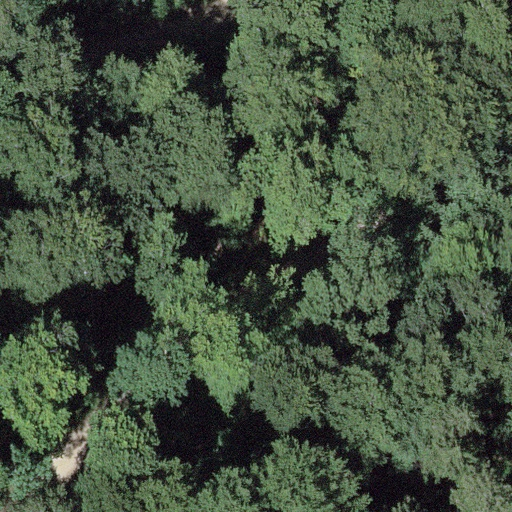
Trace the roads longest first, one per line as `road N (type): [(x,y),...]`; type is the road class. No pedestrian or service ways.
road 1 (track): [(511,183),(277,287),(136,386),(17,511)]
road 2 (track): [(139,511),(247,435),(324,411),(472,400),(511,388)]
road 3 (track): [(0,113),(253,0)]
